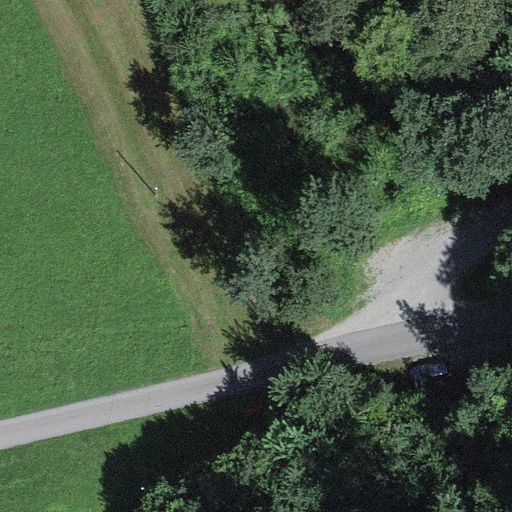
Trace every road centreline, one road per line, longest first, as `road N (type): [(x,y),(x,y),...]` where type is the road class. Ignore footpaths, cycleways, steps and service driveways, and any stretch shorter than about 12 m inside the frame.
road 1 (unclassified): [(0,437),(371,343),(511,328)]
road 2 (track): [(371,343),(511,243)]
